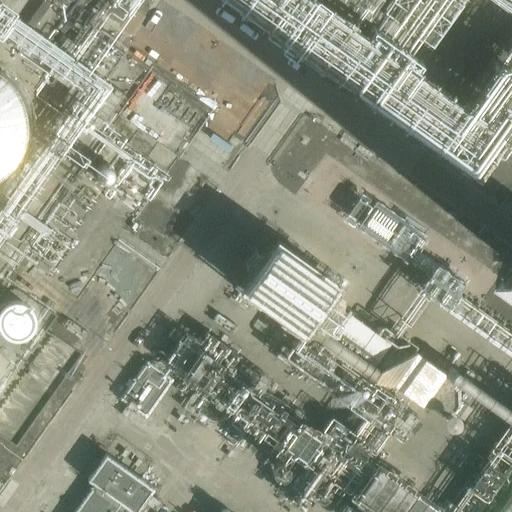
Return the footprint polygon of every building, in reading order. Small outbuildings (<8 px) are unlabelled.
[(44,133),(45,122),(44,111),(41,100),(37,89),(31,80),(23,71),(15,64),(5,58),(0,56),(0,190),(8,187),(17,181),(25,173),(32,164),(38,154),(42,144),(44,133)] [(394,208),(376,228),(407,256),(425,235),(394,208)] [(241,284),(242,285),(304,332),(325,326),(340,307),(340,289),(275,239),(241,284)] [(418,292),(484,325),(491,311),(457,294),(466,275),(435,259),(418,292)] [(511,262),(495,286),(511,298),(511,262)] [(34,317),(35,312),(33,306),(31,301),(27,297),(22,294),(16,293),(11,293),(5,295),(1,298),(0,298),(0,328),(3,331),(8,333),(14,334),(20,333),(25,331),(29,327),(32,323),(34,317)] [(147,360),(124,394),(152,413),(175,378),(147,360)] [(32,428),(43,433),(53,414),(42,408),(32,428)] [(136,511),(154,487),(106,455),(88,481),(93,485),(74,511),(130,511),(132,510),(133,511),(136,511)] [(408,490),(401,511),(427,511),(432,497),(408,490)]
